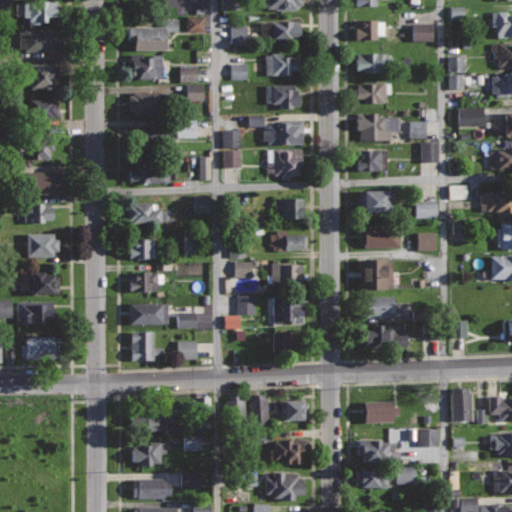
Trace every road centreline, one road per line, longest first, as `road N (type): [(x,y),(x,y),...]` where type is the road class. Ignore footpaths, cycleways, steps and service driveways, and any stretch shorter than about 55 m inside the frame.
road 1 (residential): [(511,367),(0,384)]
road 2 (residential): [(92,0),(95,511)]
road 3 (residential): [(327,0),(328,511)]
